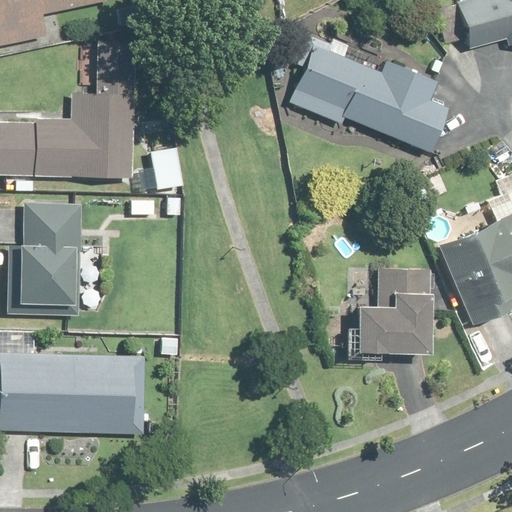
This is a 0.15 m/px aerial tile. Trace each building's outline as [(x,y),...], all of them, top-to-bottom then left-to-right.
[(0,0),(0,41),(50,31),(46,10),(95,0),(0,0)] [(511,0),(460,0),(473,48),(511,37),(511,0)] [(312,39),(288,97),(432,154),(455,96),(434,87),(439,75),(390,55),(385,68),(312,39)] [(0,118),(0,172),(134,174),(135,86),(70,85),(70,119),(0,118)] [(183,187),(177,145),(152,148),(154,164),(137,166),(141,192),(183,187)] [(440,236),(467,303),(511,285),(511,168),(491,177),(497,193),(489,197),(496,214),(440,236)] [(5,237),(2,306),(79,309),(84,200),(22,197),(20,237),(5,237)] [(344,259),(343,351),(435,352),(436,260),(344,259)] [(145,351),(0,349),(0,426),(144,429),(145,351)]
